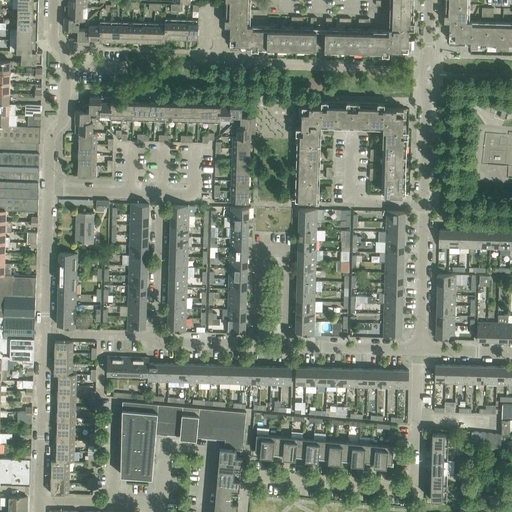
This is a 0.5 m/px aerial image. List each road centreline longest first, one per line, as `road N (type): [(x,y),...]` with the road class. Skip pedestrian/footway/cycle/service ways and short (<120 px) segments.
road 1 (residential): [(243,511),(246,477),(412,490),(418,350)]
road 2 (residential): [(424,204),(430,0)]
road 3 (residential): [(49,187),(50,141),(65,88),(53,0)]
road 4 (residential): [(39,511),(45,333)]
road 5 (unclassified): [(418,350),(424,204)]
road 6 (residential): [(45,333),(49,187)]
road 7 (unclassified): [(155,336),(159,190)]
road 8 (residential): [(418,350),(284,346)]
road 9 (unclassified): [(424,204),(356,200),(353,135)]
road 10 (unclassified): [(284,346),(287,249),(256,248)]
